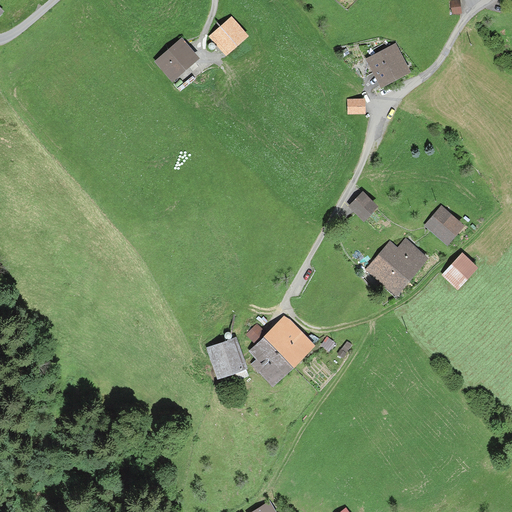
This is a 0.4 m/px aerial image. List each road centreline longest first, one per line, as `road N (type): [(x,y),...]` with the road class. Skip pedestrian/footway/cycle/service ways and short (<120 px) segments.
road 1 (track): [(490,0),(462,22),(437,64),(379,114),(352,184),(288,296),(289,314),(304,327),(371,317)]
road 2 (track): [(371,317),(511,207)]
